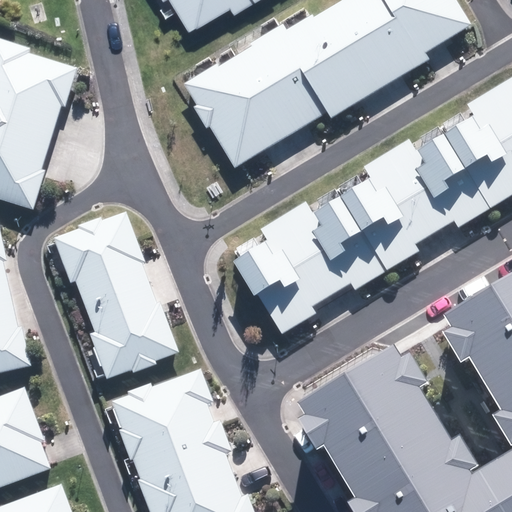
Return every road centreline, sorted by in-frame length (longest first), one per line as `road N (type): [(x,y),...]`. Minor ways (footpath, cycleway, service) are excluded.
road 1 (residential): [(141,169),(36,219),(19,245),(125,511)]
road 2 (residential): [(511,49),(184,248)]
road 3 (residential): [(252,394),(511,240)]
road 4 (residential): [(98,0),(141,169)]
road 5 (residential): [(184,248),(252,394)]
road 6 (residential): [(252,394),(316,511)]
